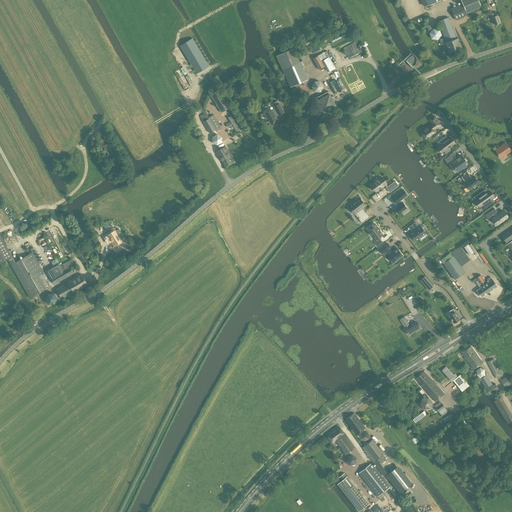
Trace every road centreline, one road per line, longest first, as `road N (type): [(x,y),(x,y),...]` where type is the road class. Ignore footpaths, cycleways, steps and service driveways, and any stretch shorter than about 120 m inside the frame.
road 1 (tertiary): [(424,76),(246,173),(0,361)]
road 2 (primary): [(240,511),(326,424),(473,329)]
road 3 (residential): [(473,329),(447,286),(376,206)]
